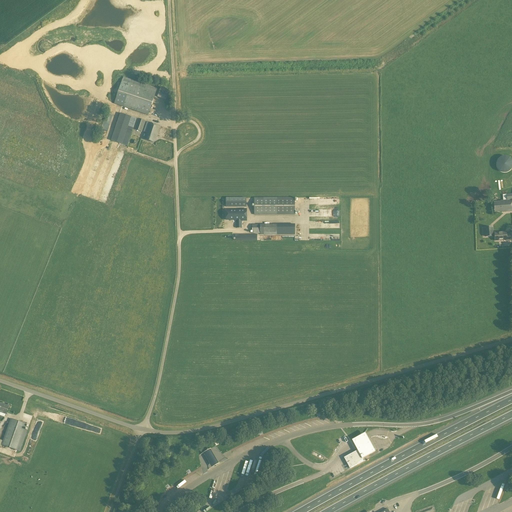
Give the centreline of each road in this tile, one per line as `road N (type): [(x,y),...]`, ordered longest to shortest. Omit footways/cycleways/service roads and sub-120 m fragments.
road 1 (unclassified): [(511,339),(216,425),(143,429)]
road 2 (unclassified): [(143,429),(177,281),(175,155)]
road 3 (motorway): [(511,399),(300,511)]
road 4 (motorway): [(327,511),(511,414)]
road 5 (unclassified): [(143,429),(0,379)]
road 6 (track): [(169,0),(174,127)]
